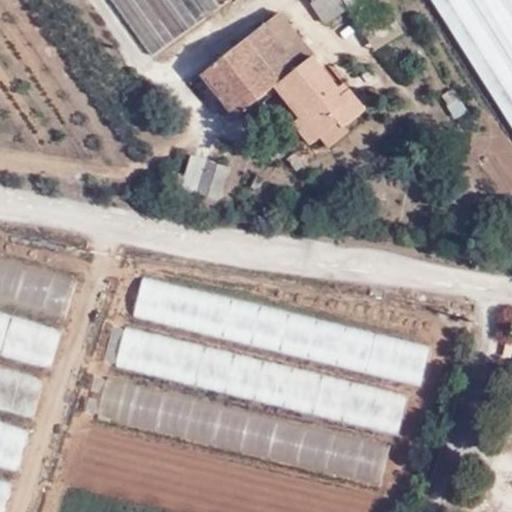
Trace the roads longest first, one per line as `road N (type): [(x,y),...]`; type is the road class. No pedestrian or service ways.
road 1 (track): [(18,511),(116,221)]
road 2 (track): [(49,511),(121,272),(100,262)]
road 3 (track): [(178,68),(180,121),(170,146),(146,166),(125,175),(0,155)]
